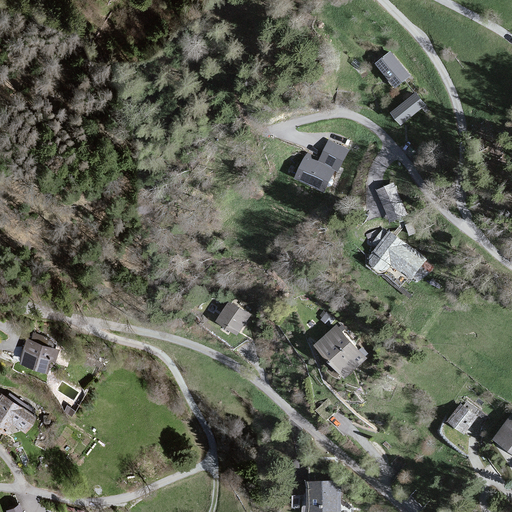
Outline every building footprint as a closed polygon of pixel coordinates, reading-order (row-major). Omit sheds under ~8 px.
[(412,77),(393,52),(379,63),(398,88),(412,77)] [(427,106),(418,94),(394,112),(404,124),(427,106)] [(324,159),(340,166),(347,150),(331,143),(324,159)] [(328,183),(331,185),(333,184),(334,181),(333,179),(330,178),(335,168),(310,156),(300,178),(325,189),(328,183)] [(395,184),(378,191),(390,222),(407,215),(395,184)] [(412,224),(406,227),(410,237),(416,235),(412,224)] [(389,234),(384,230),(373,244),(377,248),(367,261),(385,275),(393,265),(413,281),(422,269),(429,274),(434,269),(427,263),(429,261),(391,231),(389,234)] [(251,316),(231,302),(219,321),(239,334),(251,316)] [(367,358),(338,326),(319,344),(347,375),(367,358)] [(57,349),(26,338),(18,361),(49,372),(57,349)] [(76,358),(91,364),(94,355),(79,350),(76,358)] [(34,416),(0,393),(0,429),(3,432),(9,422),(24,431),(34,416)] [(318,409),(329,419),(340,408),(329,398),(318,409)] [(479,416),(462,405),(449,423),(466,435),(479,416)] [(511,415),(495,439),(511,451),(511,415)] [(413,493),(426,505),(438,491),(425,480),(413,493)] [(341,511),(341,481),(309,482),(309,511),(341,511)]
